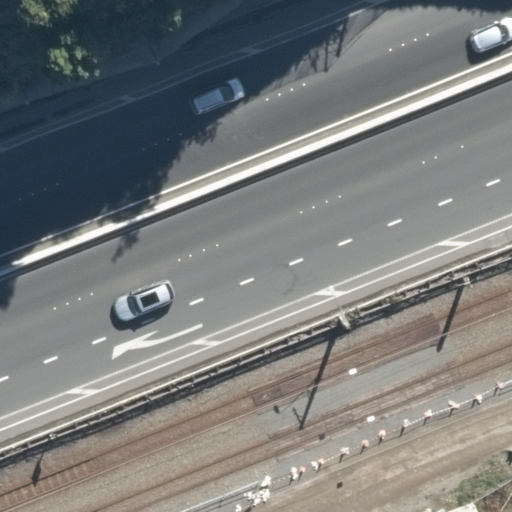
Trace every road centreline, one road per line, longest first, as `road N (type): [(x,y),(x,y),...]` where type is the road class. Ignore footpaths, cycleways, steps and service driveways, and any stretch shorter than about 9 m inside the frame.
road 1 (trunk): [(511,124),(0,336)]
road 2 (trunk): [(0,213),(511,4)]
